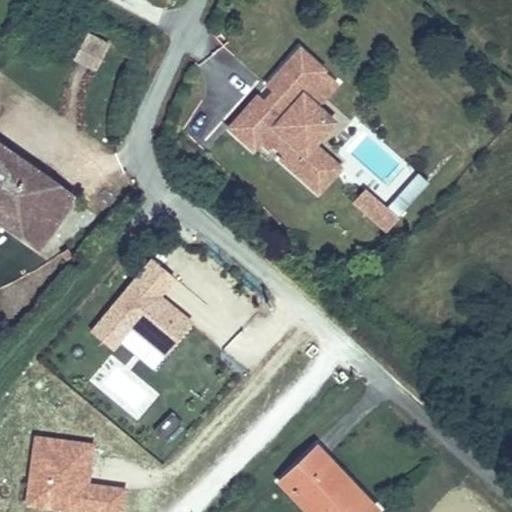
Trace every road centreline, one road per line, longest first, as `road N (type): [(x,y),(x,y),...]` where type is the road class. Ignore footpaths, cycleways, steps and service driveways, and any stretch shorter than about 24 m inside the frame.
road 1 (unclassified): [(196,0),(143,137),(174,190),(511,486)]
road 2 (track): [(174,190),(0,381)]
